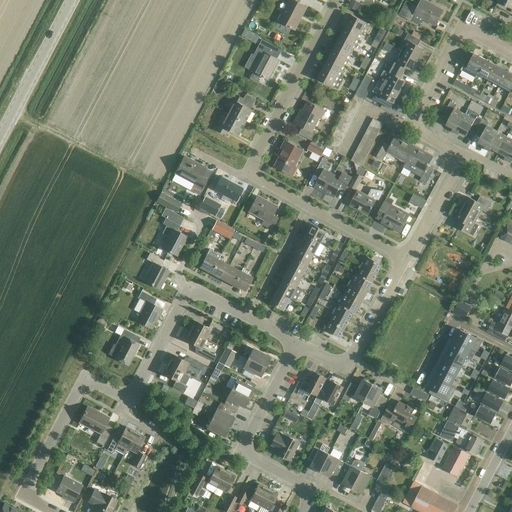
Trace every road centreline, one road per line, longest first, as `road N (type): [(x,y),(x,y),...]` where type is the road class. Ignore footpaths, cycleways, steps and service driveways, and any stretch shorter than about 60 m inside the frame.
road 1 (residential): [(511,57),(456,43),(411,122),(418,142),(462,161)]
road 2 (residential): [(248,178),(336,0)]
road 3 (residential): [(52,511),(33,502),(29,488),(80,389),(97,384),(126,398)]
road 4 (residential): [(305,486),(253,460),(247,446),(297,344)]
road 5 (residential): [(297,344),(343,367),(354,359),(403,257)]
road 6 (tertiary): [(0,142),(73,0)]
road 7 (residential): [(307,206),(245,317)]
road 8 (residential): [(126,398),(137,394),(184,292)]
